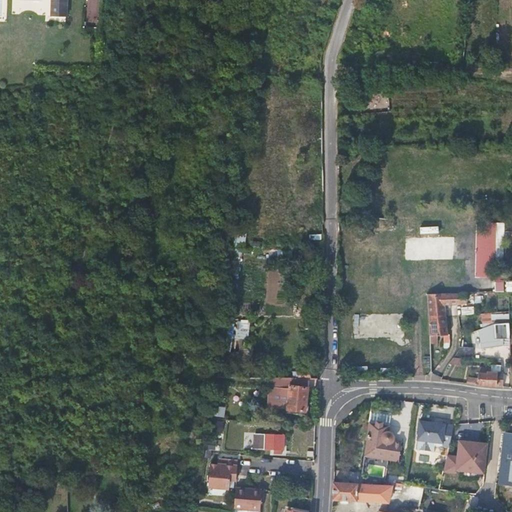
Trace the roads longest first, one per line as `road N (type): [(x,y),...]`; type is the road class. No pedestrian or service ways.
road 1 (unclassified): [(350,0),(330,65),(332,400)]
road 2 (unclassified): [(332,400),(352,388),(381,387),(499,397)]
road 3 (track): [(0,253),(142,272)]
